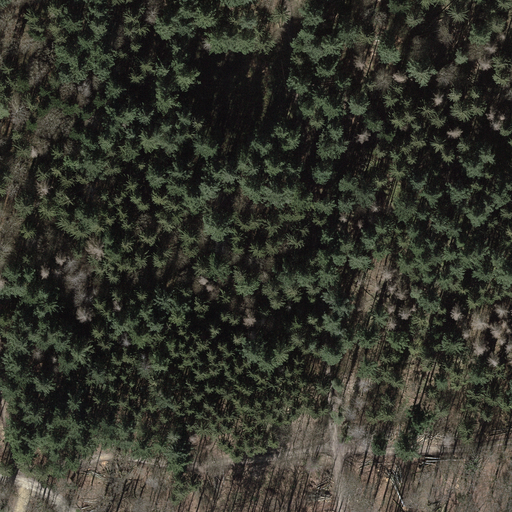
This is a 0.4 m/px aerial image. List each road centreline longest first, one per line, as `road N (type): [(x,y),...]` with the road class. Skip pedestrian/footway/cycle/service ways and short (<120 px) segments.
road 1 (track): [(289,0),(338,511)]
road 2 (track): [(17,479),(107,455),(183,461),(336,442),(353,453),(511,444)]
